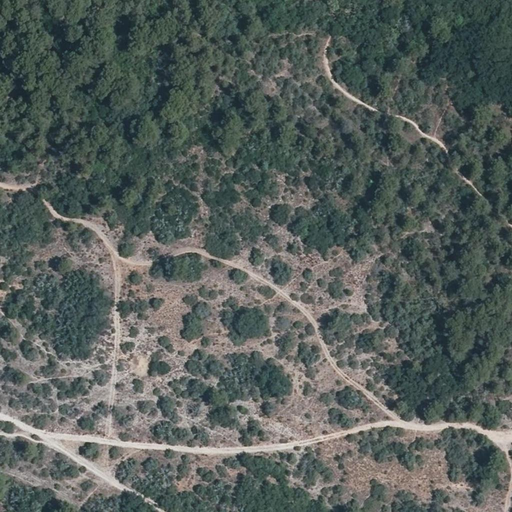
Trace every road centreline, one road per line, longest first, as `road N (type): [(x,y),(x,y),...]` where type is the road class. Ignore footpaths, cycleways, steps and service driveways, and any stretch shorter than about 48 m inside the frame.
road 1 (track): [(38,434),(222,450),(400,423),(465,424),(498,441)]
road 2 (track): [(400,423),(333,364),(312,320),(273,286),(195,249),(150,262),(113,255)]
road 3 (track): [(0,182),(29,187),(58,217),(96,228),(109,244),(117,267),(109,442)]
road 4 (track): [(511,221),(441,143),(339,87),(325,64),(335,0)]
road 5 (track): [(0,416),(162,511)]
road 6 (track): [(0,106),(83,0)]
